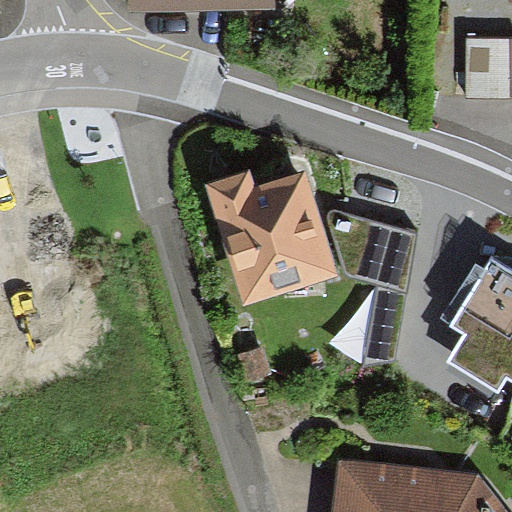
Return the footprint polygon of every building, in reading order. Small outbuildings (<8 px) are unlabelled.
[(511,36),(473,36),(472,97),(511,97),(511,36)] [(251,151),(206,166),(244,288),(340,258),(307,152),(256,168),(251,151)] [(419,224),(329,201),(345,264),(347,268),(350,270),(378,278),(365,351),(397,355),(419,224)] [(511,254),(494,243),(450,310),(464,320),(449,346),(498,382),(507,367),(511,369),(511,254)] [(263,341),(238,348),(246,375),(271,368),(263,341)] [(511,511),(511,509),(478,468),(338,450),(330,511),(511,511)]
